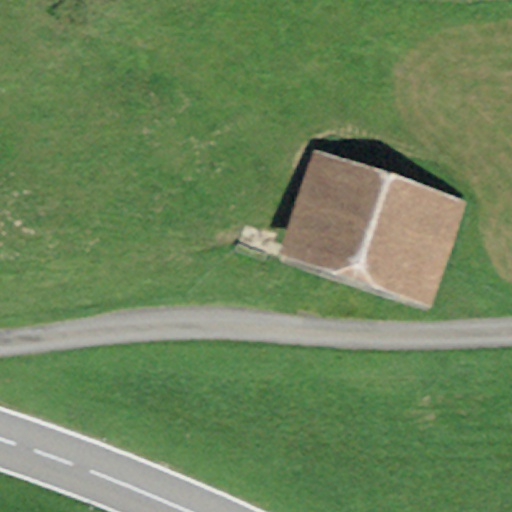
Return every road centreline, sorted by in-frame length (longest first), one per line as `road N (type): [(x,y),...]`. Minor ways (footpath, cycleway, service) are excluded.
road 1 (track): [(511,331),(159,325),(0,342)]
road 2 (primary): [(189,511),(0,439)]
